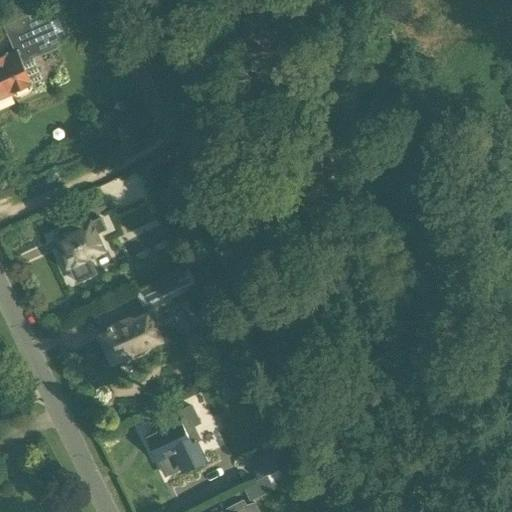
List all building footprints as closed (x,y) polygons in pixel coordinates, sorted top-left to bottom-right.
[(33,82),(43,78),(32,52),(40,48),(47,53),(58,48),(60,41),(59,39),(67,35),(59,17),(51,21),(45,8),(3,26),(15,53),(8,56),(6,52),(0,54),(0,97),(13,91),(14,94),(20,95),(29,91),(31,86),(30,84),(33,82)] [(136,75),(153,112),(171,103),(154,66),(136,75)] [(145,162),(154,182),(159,192),(180,181),(178,176),(195,167),(183,145),(167,152),(145,162)] [(55,180),(52,175),(45,179),(48,184),(55,180)] [(89,257),(103,250),(96,234),(106,229),(100,217),(90,221),(55,237),(61,249),(60,250),(68,267),(70,266),(77,282),(96,273),(89,257)] [(135,292),(137,297),(143,308),(195,283),(188,266),(135,292)] [(160,340),(146,311),(133,317),(130,315),(106,326),(106,329),(98,333),(111,363),(160,340)] [(152,429),(154,432),(146,436),(165,475),(203,456),(189,427),(199,422),(190,405),(175,412),(177,417),(152,429)] [(296,461),(287,443),(250,461),(259,480),(296,461)] [(299,464),(280,473),(286,486),(305,476),(299,464)] [(243,487),(247,496),(249,501),(274,488),(268,475),(243,487)] [(258,511),(254,503),(249,505),(246,506),(243,500),(220,511),(258,511)]
